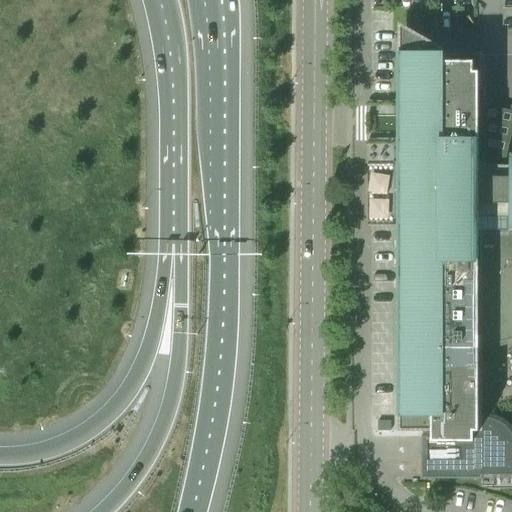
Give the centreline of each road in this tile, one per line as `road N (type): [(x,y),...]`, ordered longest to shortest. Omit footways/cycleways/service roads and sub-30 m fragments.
road 1 (trunk): [(193,511),(224,350),(222,0)]
road 2 (tertiary): [(309,511),(314,0)]
road 3 (trunk): [(174,235),(148,351),(119,401),(76,436),(0,454)]
road 4 (trunk): [(174,235),(179,336),(164,415),(131,476),(100,511)]
road 5 (trunk): [(161,0),(172,78),(174,235)]
